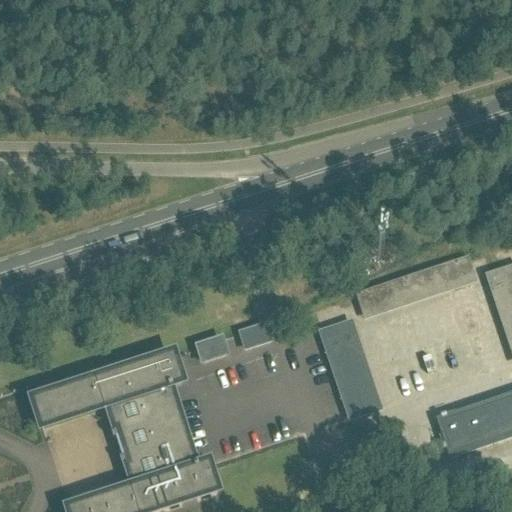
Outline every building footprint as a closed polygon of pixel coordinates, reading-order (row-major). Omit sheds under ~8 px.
[(467,264),(357,301),(364,323),(474,286),(467,264)] [(511,273),(510,269),(484,278),(511,361),(511,273)] [(352,322),(325,331),(350,407),(377,399),(352,322)] [(223,342),(195,351),(200,366),(228,357),(223,342)] [(172,358),(33,403),(41,430),(103,410),(111,439),(115,438),(122,459),(118,461),(128,492),(68,511),(67,511),(153,511),(215,492),(207,467),(197,470),(196,467),(194,468),(169,392),(172,391),(171,388),(180,385),(172,358)] [(511,395),(435,421),(449,463),(511,441),(511,395)]
